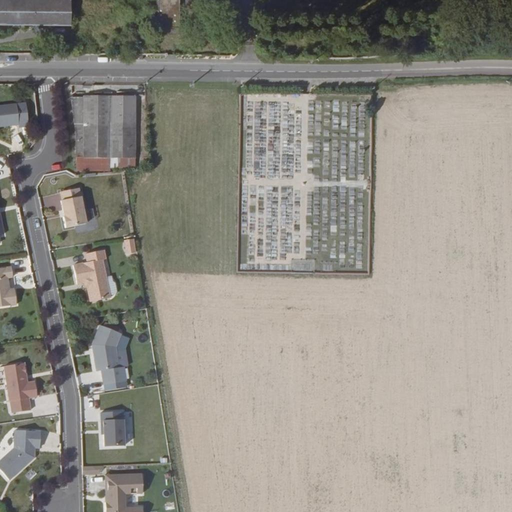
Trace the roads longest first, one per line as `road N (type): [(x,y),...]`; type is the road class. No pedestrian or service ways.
road 1 (tertiary): [(511,68),(42,70)]
road 2 (residential): [(60,511),(70,488),(68,406),(24,183),(51,148),(42,70)]
